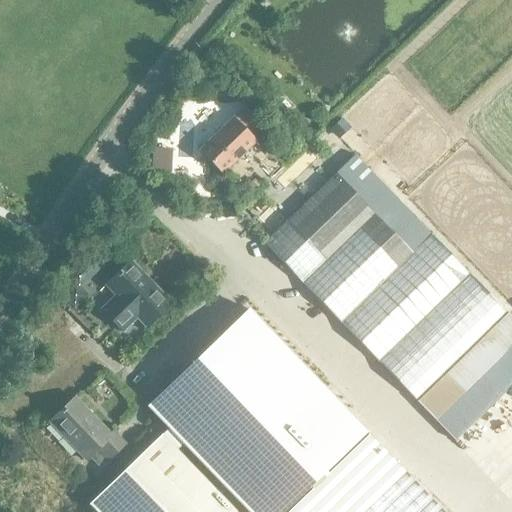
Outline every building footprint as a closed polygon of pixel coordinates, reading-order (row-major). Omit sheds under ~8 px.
[(254,141),(231,118),(199,150),(221,173),(254,141)] [(152,145),(152,169),(171,169),(172,145),(152,145)] [(469,275),(354,156),(263,242),(378,362),(469,275)] [(99,266),(108,257),(97,246),(89,254),(99,266)] [(104,285),(115,296),(101,309),(121,330),(135,317),(145,328),(171,303),(130,260),(104,285)] [(108,433),(73,397),(48,421),(86,461),(89,458),(100,469),(126,444),(112,429),(108,433)] [(234,511),(160,434),(88,504),(95,511),(234,511)] [(436,511),(363,434),(281,511),(436,511)]
